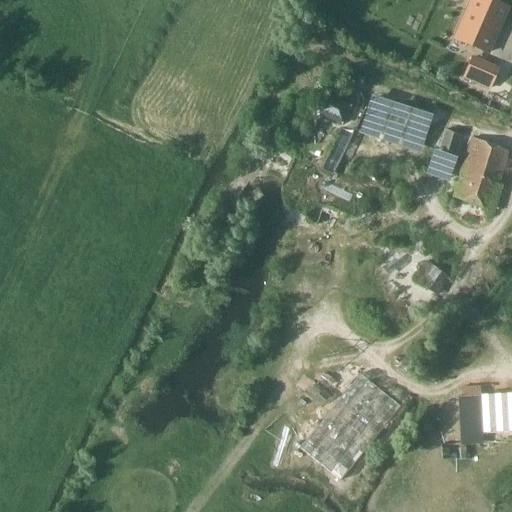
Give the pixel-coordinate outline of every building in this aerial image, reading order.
[(491,0),(466,0),(450,40),(481,53),(501,4),(491,0)] [(467,49),(459,44),(451,61),(459,65),(467,49)] [(472,59),(463,78),(489,89),(498,70),(472,59)] [(511,82),(511,66),(503,64),(499,79),(511,82)] [(511,90),(495,86),(486,117),(507,123),(511,106),(511,90)] [(351,133),(361,113),(325,94),(282,187),(281,199),(287,208),(298,211),(307,210),(319,204),(350,216),(358,216),(371,186),(338,168),(336,173),(322,167),(341,129),(351,133)] [(371,94),(358,132),(419,152),(432,114),(371,94)] [(453,162),(461,136),(444,131),(437,157),(453,162)] [(500,183),(510,150),(491,145),(471,138),(456,186),(453,198),(452,198),(478,206),(480,207),(486,208),(489,209),(495,211),(497,207),(498,202),(503,186),(499,185),(500,183)] [(417,293),(430,272),(417,264),(412,272),(401,265),(393,278),(417,293)] [(427,275),(421,294),(438,299),(444,280),(427,275)] [(348,425),(381,448),(402,417),(369,395),(348,425)]
